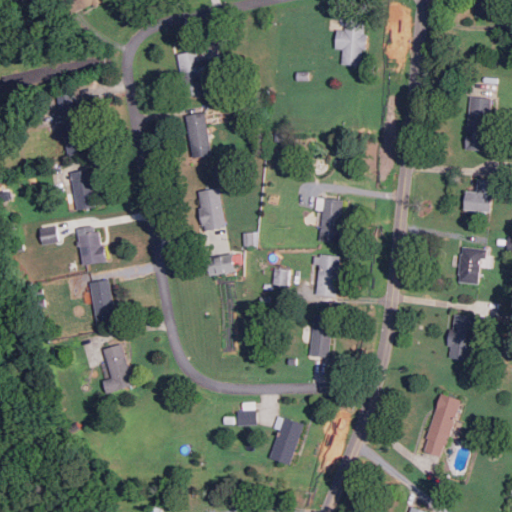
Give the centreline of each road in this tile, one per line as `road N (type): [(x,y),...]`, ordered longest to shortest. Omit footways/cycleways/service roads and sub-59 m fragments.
road 1 (residential): [(261,0),(162,22),(142,32),(128,56),(178,346),(192,373),(214,385),(373,393)]
road 2 (residential): [(423,0),(385,347),(325,511)]
